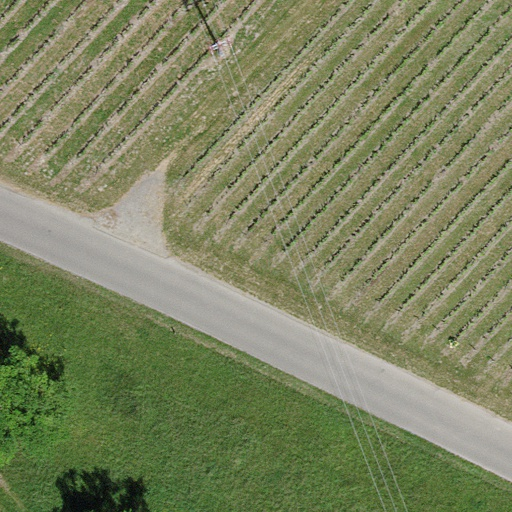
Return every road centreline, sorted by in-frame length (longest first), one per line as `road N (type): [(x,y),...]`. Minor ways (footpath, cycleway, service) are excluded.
road 1 (tertiary): [(511,450),(0,218)]
road 2 (track): [(119,270),(156,177),(311,0)]
